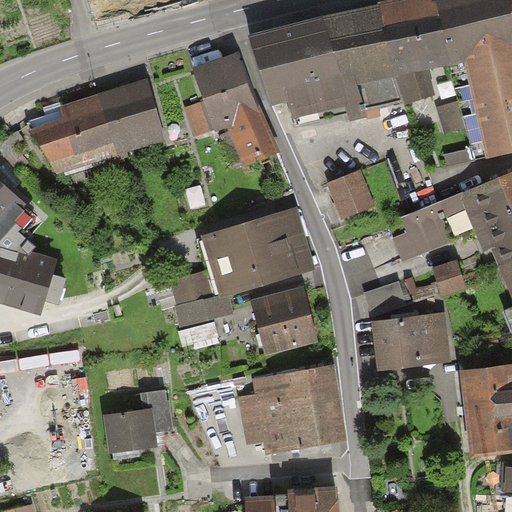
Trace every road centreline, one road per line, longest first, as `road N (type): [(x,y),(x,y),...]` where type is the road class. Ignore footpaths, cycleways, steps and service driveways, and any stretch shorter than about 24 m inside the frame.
road 1 (residential): [(359,511),(342,320),(320,236),(236,9)]
road 2 (tertiary): [(236,9),(77,54),(0,88)]
